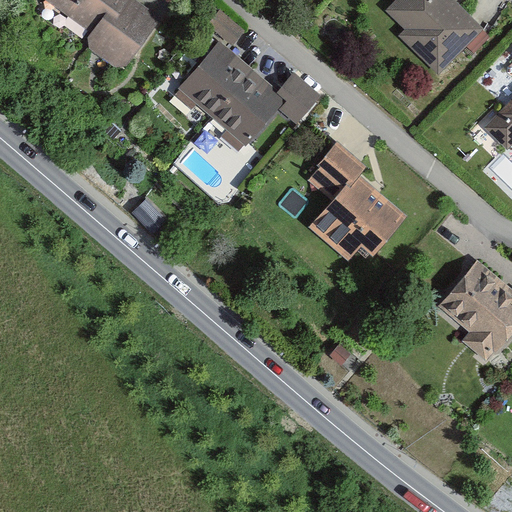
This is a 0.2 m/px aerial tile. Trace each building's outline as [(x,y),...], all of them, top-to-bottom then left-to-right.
[(126,65),(159,19),(133,0),(47,0),(92,32),(89,37),(90,48),(114,66),(126,65)] [(475,22),(453,0),(395,0),(384,11),(404,31),(399,36),(437,73),(462,48),(466,44),(482,29),(475,22)] [(244,32),(219,10),(208,23),(232,45),(244,32)] [(482,29),(466,44),(474,52),(489,36),(487,34),(482,29)] [(252,70),(219,42),(179,89),(212,118),(252,70)] [(252,70),(212,118),(245,146),(277,109),(297,125),(320,98),(292,75),(277,92),(252,70)] [(511,100),(488,125),(507,144),(511,138),(511,100)] [(310,181),(332,201),(356,173),(364,169),(338,145),(320,165),(322,168),(310,181)] [(374,189),(356,173),(332,201),(310,225),(350,260),(365,243),(375,252),(406,217),(374,189)] [(511,293),(476,263),(439,308),(472,335),(466,342),(491,362),(511,337),(511,293)]
